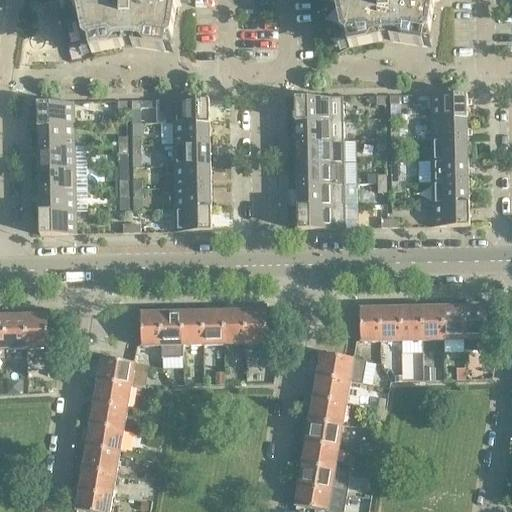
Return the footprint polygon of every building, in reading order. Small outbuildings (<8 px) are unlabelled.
[(171,38),(176,8),(181,7),(180,6),(191,5),(187,0),(68,0),(63,8),(74,8),(73,9),(79,10),(84,40),(85,40),(81,57),(91,54),(91,55),(120,49),(124,50),(127,50),(131,50),(134,50),(136,49),(165,53),(165,52),(175,56),(170,38),(171,38)] [(429,33),(434,3),(439,2),(439,0),(449,0),(448,0),(323,0),(321,3),(332,3),(331,4),(337,5),(343,35),(339,52),(349,49),(349,50),(378,44),(382,45),(385,45),(389,45),(392,44),(394,44),(423,48),(423,47),(433,50),(428,33),(429,33)] [(467,119),(467,96),(431,97),(431,120),(467,119)] [(398,106),(398,97),(389,98),(389,106),(398,106)] [(385,107),(384,98),(376,98),(376,107),(385,107)] [(331,122),(331,99),(295,100),(295,122),(331,122)] [(209,124),(209,101),(173,102),(173,125),(209,124)] [(127,112),(127,103),(118,103),(118,112),(127,112)] [(140,111),(140,103),(131,103),(131,111),(140,111)] [(74,127),(73,104),(37,105),(37,128),(74,127)] [(468,140),(467,119),(431,120),(432,141),(468,140)] [(332,143),(331,122),(295,122),(296,144),(332,143)] [(210,146),(209,124),(173,125),(174,146),(210,146)] [(74,148),(74,127),(37,128),(38,149),(74,148)] [(385,142),(385,133),(376,134),(377,142),(385,142)] [(399,142),(399,133),(390,133),(390,142),(399,142)] [(141,147),(141,138),(132,138),(132,147),(141,147)] [(127,147),(127,139),(118,139),(119,148),(127,147)] [(468,162),(468,140),(432,141),(432,163),(468,162)] [(386,151),(385,142),(377,142),(377,151),(386,151)] [(399,151),(399,142),(390,142),(390,151),(399,151)] [(332,165),(332,143),(296,144),(296,166),(332,165)] [(210,167),(210,146),(174,146),(174,168),(210,167)] [(128,156),(127,147),(119,148),(119,156),(128,156)] [(141,156),(141,147),(132,147),(132,156),(141,156)] [(74,170),(74,148),(38,149),(38,171),(74,170)] [(468,184),(468,162),(432,163),(432,184),(468,184)] [(333,186),(332,165),(296,166),(297,187),(333,186)] [(211,189),(210,167),(174,168),(175,190),(211,189)] [(75,192),(74,170),(38,171),(39,192),(75,192)] [(400,185),(400,176),(391,177),(391,185),(400,185)] [(386,185),(386,177),(377,177),(377,185),(386,185)] [(142,190),(142,181),(133,182),(133,190),(142,190)] [(128,191),(128,182),(119,182),(119,191),(128,191)] [(469,205),(468,184),(432,184),(433,206),(469,205)] [(386,194),(386,185),(377,185),(378,194),(386,194)] [(400,194),(400,185),(391,185),(391,194),(400,194)] [(333,208),(333,186),(297,187),(297,209),(333,208)] [(211,210),(211,189),(175,190),(175,211),(211,210)] [(142,199),(142,190),(133,190),(133,199),(142,199)] [(128,199),(128,191),(119,191),(120,199),(128,199)] [(75,213),(75,192),(39,192),(39,214),(75,213)] [(469,228),(469,205),(433,206),(433,229),(469,228)] [(334,231),(333,208),(297,209),(297,231),(334,231)] [(212,233),(211,210),(175,211),(176,234),(212,233)] [(76,236),(75,213),(39,214),(40,237),(76,236)] [(389,230),(389,221),(381,221),(381,230),(389,230)] [(398,229),(398,221),(389,221),(389,230),(398,229)] [(132,235),(131,226),(123,226),(123,235),(132,235)] [(140,235),(140,226),(131,226),(132,235),(140,235)] [(464,342),(464,308),(443,309),(443,342),(464,342)] [(486,341),(485,308),(464,308),(464,342),(486,341)] [(402,343),(401,309),(380,310),(380,343),(402,343)] [(422,342),(422,309),(401,309),(402,343),(422,342)] [(443,342),(443,309),(422,309),(422,342),(443,342)] [(380,343),(380,310),(360,310),(360,311),(361,344),(380,343)] [(267,346),(266,312),(245,313),(246,346),(267,346)] [(204,347),(203,313),(182,314),(183,347),(204,347)] [(225,347),(224,313),(203,313),(204,347),(225,347)] [(246,346),(245,313),(224,313),(225,347),(246,346)] [(162,348),(161,314),(141,315),(142,348),(162,348)] [(183,347),(182,314),(161,314),(162,348),(183,347)] [(48,350),(47,316),(26,317),(26,350),(48,350)] [(26,350),(26,317),(5,317),(5,351),(26,350)] [(350,384),(354,361),(321,355),(317,378),(350,384)] [(131,388),(135,365),(102,359),(98,382),(131,388)] [(346,406),(350,384),(317,378),(313,400),(346,406)] [(127,410),(131,388),(98,382),(94,404),(127,410)] [(343,428),(346,406),(313,400),(309,422),(343,428)] [(123,432),(127,410),(94,404),(90,426),(123,432)] [(339,450),(343,428),(309,422),(306,444),(339,450)] [(120,454),(123,432),(90,426),(87,448),(120,454)] [(335,472),(339,450),(306,444),(302,466),(335,472)] [(116,476),(120,454),(87,448),(83,470),(116,476)] [(331,494),(335,472),(302,466),(298,488),(331,494)] [(112,498),(116,476),(83,470),(79,493),(112,498)] [(320,511),(328,511),(331,494),(298,488),(295,508),(320,511)] [(76,511),(109,511),(112,498),(79,493),(76,511)]
